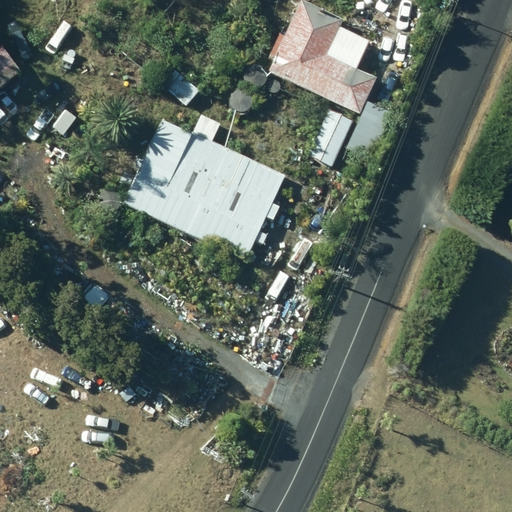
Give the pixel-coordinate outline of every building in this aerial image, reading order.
[(279,88),(357,120),(342,153),(368,164),(389,115),(363,104),(373,81),(357,74),(369,45),(339,32),(342,24),(326,17),(329,10),(306,0),(291,0),(264,62),(279,88)] [(0,90),(20,73),(0,50),(0,90)] [(188,109),(197,94),(157,67),(147,81),(188,109)] [(349,124),(321,112),(302,158),(330,169),(349,124)] [(187,135),(161,123),(121,208),(244,266),(253,247),(261,250),(267,237),(259,233),(265,220),(273,223),(280,209),(271,205),(283,180),(212,146),(221,127),(196,115),(187,135)]
